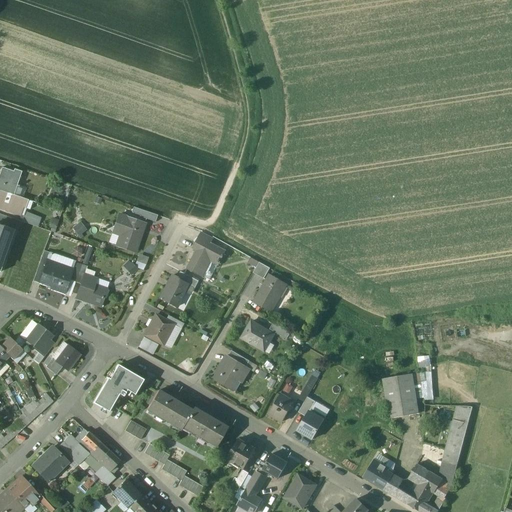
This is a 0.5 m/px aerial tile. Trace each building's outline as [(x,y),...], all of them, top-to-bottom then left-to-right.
[(20,174),(1,168),(0,171),(0,190),(13,195),(20,174)] [(13,195),(0,190),(0,208),(19,215),(22,207),(21,207),(24,199),(13,195)] [(157,215),(142,210),(140,216),(147,219),(146,219),(155,222),(157,215)] [(36,220),(23,215),(21,222),(34,226),(36,220)] [(144,224),(118,215),(115,226),(123,229),(117,246),(134,252),(144,224)] [(81,221),(73,227),(79,235),(87,229),(81,221)] [(0,266),(13,232),(0,227),(0,266)] [(212,238),(202,232),(193,248),(197,250),(187,269),(202,277),(206,270),(203,269),(209,257),(219,262),(225,252),(210,243),(212,238)] [(140,254),(136,267),(144,270),(148,257),(140,254)] [(130,260),(124,265),(131,273),(137,268),(130,260)] [(270,268),(260,262),(257,268),(253,273),(264,279),(270,268)] [(71,272),(46,264),(40,284),(52,288),(52,290),(65,294),(69,281),(72,273),(71,272)] [(80,267),(74,265),(71,272),(72,273),(69,281),(75,283),(80,267)] [(87,270),(80,267),(75,283),(81,285),(84,275),(85,275),(87,270)] [(199,281),(181,272),(177,279),(188,285),(195,289),(199,281)] [(85,275),(84,275),(81,285),(76,298),(100,307),(106,290),(95,286),(97,280),(85,275)] [(287,285),(270,275),(254,302),(272,312),(287,285)] [(177,279),(171,276),(160,298),(177,307),(188,285),(177,279)] [(180,322),(168,315),(165,321),(174,325),(173,326),(177,328),(180,322)] [(165,321),(155,316),(145,336),(163,345),(173,326),(174,325),(165,321)] [(274,335),(251,322),(242,338),(265,352),(274,335)] [(291,333),(274,323),(270,330),(287,340),(291,333)] [(38,326),(25,342),(39,353),(49,341),(52,337),(38,326)] [(1,348),(0,348),(9,356),(9,357),(12,359),(21,350),(10,338),(1,348)] [(158,345),(144,338),(138,347),(152,355),(158,345)] [(49,341),(39,353),(44,357),(53,345),(49,341)] [(55,361),(62,367),(67,371),(79,354),(67,345),(55,361)] [(1,348),(0,347),(0,364),(8,356),(9,357),(9,356),(0,348),(1,348)] [(249,361),(232,351),(228,357),(246,367),(249,361)] [(228,357),(226,356),(213,379),(229,388),(236,376),(243,380),(250,370),(246,367),(228,357)] [(52,359),(45,367),(56,375),(62,367),(55,361),(52,359)] [(108,378),(93,404),(109,412),(119,395),(123,397),(126,391),(135,396),(143,381),(118,366),(110,379),(108,378)] [(318,379),(312,375),(307,384),(313,388),(318,379)] [(412,375),(383,380),(389,419),(419,414),(412,375)] [(288,383),(282,392),(287,395),(292,386),(288,383)] [(313,388),(307,384),(298,399),(304,403),(313,388)] [(192,411),(158,391),(147,411),(155,416),(156,414),(165,420),(164,421),(172,426),(172,424),(181,429),(182,428),(182,429),(183,427),(191,432),(191,433),(198,438),(199,436),(208,442),(207,443),(216,448),(227,429),(193,409),(192,411)] [(52,402),(45,394),(41,398),(44,401),(48,406),(52,402)] [(293,403),(279,395),(268,414),(282,422),(293,403)] [(308,398),(299,413),(306,417),(309,412),(315,402),(308,398)] [(44,401),(37,407),(41,412),(48,406),(44,401)] [(37,407),(30,414),(34,419),(41,412),(37,407)] [(472,408),(456,407),(442,461),(457,464),(472,408)] [(30,414),(27,411),(22,415),(25,418),(29,423),(34,419),(30,414)] [(306,417),(298,431),(312,439),(323,421),(309,412),(306,417)] [(25,418),(17,426),(21,430),(29,423),(25,418)] [(140,439),(146,430),(130,421),(125,431),(140,439)] [(8,434),(4,438),(8,442),(12,438),(8,434)] [(108,452),(88,434),(82,440),(87,444),(94,451),(90,455),(98,462),(108,452)] [(82,440),(79,436),(74,441),(75,442),(82,449),(87,444),(82,440)] [(74,441),(70,437),(65,441),(70,446),(75,442),(74,441)] [(255,450),(238,440),(231,452),(226,460),(226,461),(242,470),(243,471),(255,450)] [(70,446),(65,441),(59,446),(74,461),(78,466),(83,461),(89,455),(82,449),(75,442),(70,446)] [(94,451),(87,444),(82,449),(89,455),(90,455),(94,451)] [(169,456),(149,444),(144,454),(164,465),(166,460),(169,456)] [(74,461),(59,446),(54,451),(67,464),(66,464),(68,466),(74,461)] [(51,448),(33,467),(37,470),(36,471),(47,483),(66,464),(67,464),(54,451),(51,448)] [(226,449),(219,461),(224,464),(226,461),(226,460),(231,452),(226,449)] [(98,462),(90,455),(89,455),(83,461),(89,466),(96,473),(102,467),(111,475),(116,470),(114,468),(119,463),(108,452),(98,462)] [(272,455),(263,469),(259,467),(256,472),(264,476),(267,472),(280,480),(289,465),(272,455)] [(395,464),(378,455),(363,478),(407,504),(411,497),(399,489),(403,480),(393,474),(395,464)] [(186,472),(166,460),(164,465),(161,470),(181,482),(184,476),(186,472)] [(89,466),(83,461),(78,466),(84,471),(89,466)] [(443,480),(452,485),(457,464),(442,461),(438,477),(443,480)] [(438,477),(417,464),(408,479),(419,485),(431,493),(433,491),(435,492),(439,485),(443,480),(438,477)] [(96,473),(95,474),(107,486),(115,478),(111,475),(102,467),(96,473)] [(243,471),(242,470),(237,479),(235,478),(229,488),(237,493),(248,474),(243,471)] [(264,476),(256,472),(245,491),(255,496),(266,478),(264,476)] [(204,488),(184,476),(181,482),(178,486),(198,497),(204,488)] [(315,486),(298,476),(285,498),(302,508),(315,486)] [(33,492),(21,478),(7,491),(22,509),(28,503),(31,507),(39,499),(40,499),(33,492)] [(452,485),(443,480),(439,485),(449,491),(452,486),(452,485)] [(125,481),(112,493),(127,509),(140,497),(125,481)] [(431,493),(419,485),(411,497),(407,504),(407,505),(419,511),(420,511),(424,506),(431,493)] [(449,491),(439,485),(435,492),(441,496),(444,498),(449,491)] [(55,507),(38,488),(33,492),(40,499),(39,499),(50,511),(55,507)] [(18,511),(22,509),(7,491),(0,497),(0,511),(18,511)] [(255,496),(245,491),(237,504),(250,511),(255,511),(262,500),(255,496)] [(435,492),(433,491),(431,493),(424,506),(434,511),(441,496),(435,492)] [(441,496),(434,511),(437,511),(445,499),(444,498),(441,496)] [(150,507),(140,497),(127,509),(125,511),(155,511),(154,510),(155,509),(152,505),(150,507)] [(344,511),(367,511),(368,511),(356,500),(344,511)] [(96,501),(86,510),(88,511),(103,511),(105,511),(96,501)]
